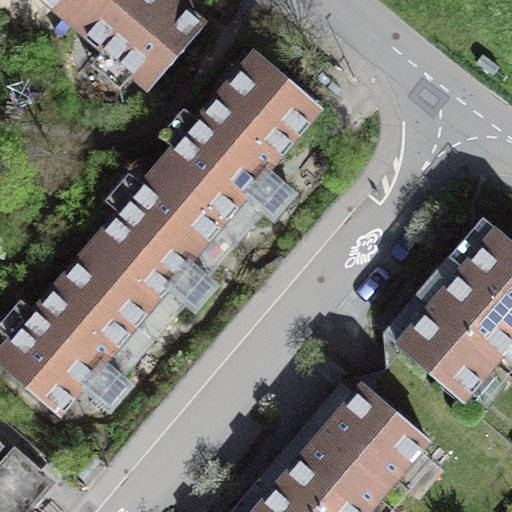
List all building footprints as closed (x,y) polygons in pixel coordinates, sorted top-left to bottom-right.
[(49,0),(75,22),(93,0),(49,0)] [(169,0),(93,0),(75,22),(152,87),(203,29),(169,0)] [(161,171),(220,221),(318,107),(260,56),(161,171)] [(220,221),(161,171),(95,247),(154,298),(220,221)] [(467,271),(511,309),(511,243),(500,233),(467,271)] [(154,298),(95,247),(0,357),(0,365),(55,413),(154,298)] [(493,360),(511,338),(511,309),(467,271),(434,310),(493,360)] [(459,399),(493,360),(434,310),(400,349),(459,399)] [(325,436),(384,487),(426,438),(367,387),(325,436)] [(362,511),(384,487),(325,436),(285,483),(318,511),(362,511)] [(15,455),(0,471),(0,511),(22,511),(48,483),(15,455)] [(318,511),(285,483),(259,511),(318,511)]
